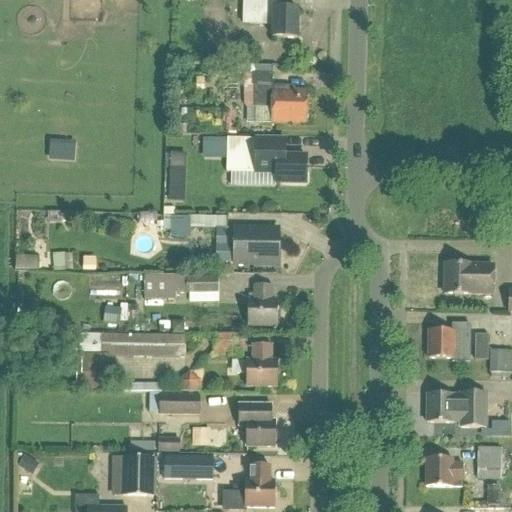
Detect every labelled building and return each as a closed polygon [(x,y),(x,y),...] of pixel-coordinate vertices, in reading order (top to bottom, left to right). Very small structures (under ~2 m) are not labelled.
[(297,41),(298,12),(277,11),(277,0),(245,0),(245,16),(253,17),(253,26),(273,26),(273,41),(297,41)] [(307,126),(307,93),(272,92),(272,76),(252,76),(251,88),(253,88),(253,110),(271,110),(271,126),(307,126)] [(284,142),(277,142),(227,141),(226,174),(275,175),(275,185),(306,185),(306,159),(284,159),(284,142)] [(167,189),(166,205),(182,205),(182,190),(167,189)] [(226,232),(226,219),(162,219),(162,232),(169,232),(169,240),(189,240),(189,231),(215,232),(214,266),(234,266),(278,267),(278,232),(234,232),(226,232)] [(15,259),(15,272),(38,273),(38,260),(15,259)] [(493,297),(493,268),(445,267),(444,296),(493,297)] [(185,296),(218,296),(218,278),(185,278),(185,296)] [(143,303),(176,303),(176,279),(143,279),(143,303)] [(272,303),(272,288),(254,288),(253,303),(248,303),(248,329),(277,330),(277,303),(272,303)] [(110,310),(108,326),(119,327),(121,311),(110,310)] [(469,365),(470,327),(452,326),(452,333),(428,333),(428,361),(452,361),(452,365),(469,365)] [(183,361),(184,338),(78,336),(78,342),(68,341),(68,356),(75,356),(75,391),(114,391),(115,359),(183,361)] [(486,362),(487,337),(474,337),(473,362),(486,362)] [(271,364),(271,348),(253,348),(252,363),(231,363),(230,376),(247,376),(247,390),(276,390),(277,364),(271,364)] [(511,380),(511,354),(490,354),(489,375),(491,375),(491,380),(511,380)] [(460,396),(460,398),(453,398),(427,397),(427,425),(452,426),(452,425),(460,425),(460,431),(485,431),(486,396),(460,396)] [(198,418),(199,398),(158,397),(158,417),(198,418)] [(275,450),(276,424),(271,424),(272,408),(239,407),(239,424),(247,424),(246,430),(246,445),(246,449),(275,450)] [(207,447),(207,430),(194,430),(194,446),(207,447)] [(233,430),(233,445),(246,445),(246,430),(233,430)] [(179,455),(179,441),(157,440),(157,455),(179,455)] [(133,457),(155,457),(156,444),(134,444),(133,457)] [(501,482),(502,451),(476,451),(476,482),(501,482)] [(15,457),(14,469),(30,469),(36,460),(30,458),(15,457)] [(211,460),(162,459),(162,482),(211,483),(211,460)] [(154,499),(156,461),(120,460),(119,498),(154,499)] [(462,484),(462,465),(452,465),(452,462),(427,461),(426,489),(452,490),(452,484),(462,484)] [(269,484),(270,469),(251,468),(251,484),(246,483),(245,497),(225,496),(224,511),(246,511),(246,510),(275,511),(275,484),(269,484)] [(486,488),(486,509),(498,509),(499,488),(486,488)] [(126,511),(127,510),(99,510),(99,498),(75,497),(74,511),(126,511)]
